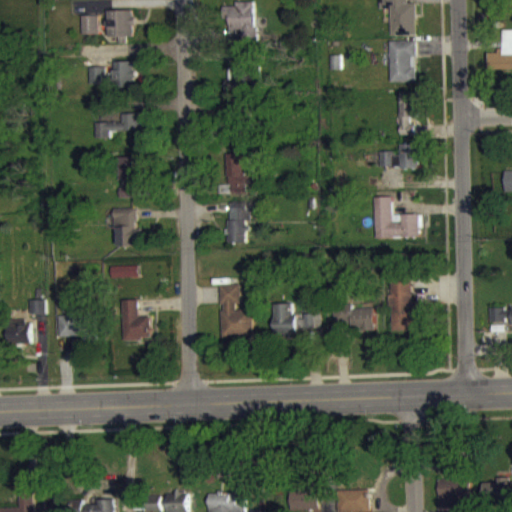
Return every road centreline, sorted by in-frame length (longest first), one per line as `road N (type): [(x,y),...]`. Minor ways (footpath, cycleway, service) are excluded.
road 1 (secondary): [(0,408),(511,391)]
road 2 (residential): [(180,0),(190,402)]
road 3 (residential): [(457,0),(467,393)]
